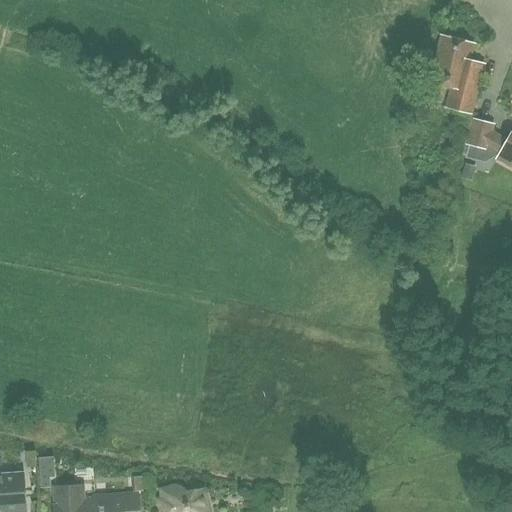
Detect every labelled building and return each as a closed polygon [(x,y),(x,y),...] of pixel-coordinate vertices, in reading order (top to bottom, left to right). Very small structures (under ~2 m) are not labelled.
[(475,62),(469,60),(473,43),(443,35),(432,81),(453,87),(448,106),(471,112),(483,64),(475,62)] [(500,153),(499,156),(511,162),(511,136),(509,137),(506,141),(490,131),(492,125),(482,122),(474,120),(467,143),(469,144),(487,149),(488,145),(500,153)] [(0,511),(26,511),(25,496),(23,472),(0,473),(0,511)] [(139,511),(139,494),(85,497),(84,484),(54,486),(55,511),(139,511)] [(202,511),(201,504),(206,503),(203,488),(186,492),(183,489),(179,488),(174,487),(170,488),(167,491),(164,494),(163,498),(161,499),(164,511),(202,511)]
